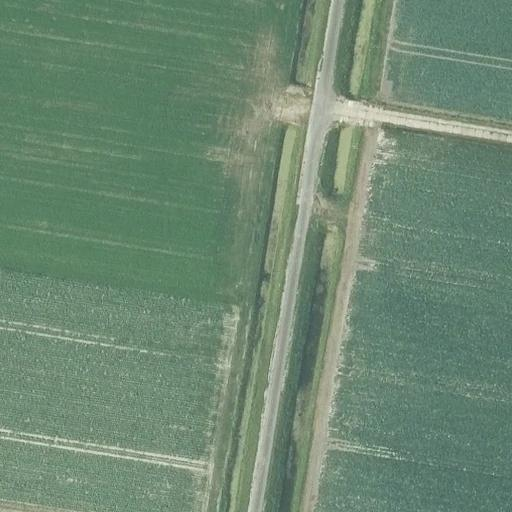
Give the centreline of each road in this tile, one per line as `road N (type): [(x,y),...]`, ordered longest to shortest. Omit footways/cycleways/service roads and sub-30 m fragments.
road 1 (unclassified): [(252,511),(334,0)]
road 2 (unknown): [(315,115),(511,149)]
